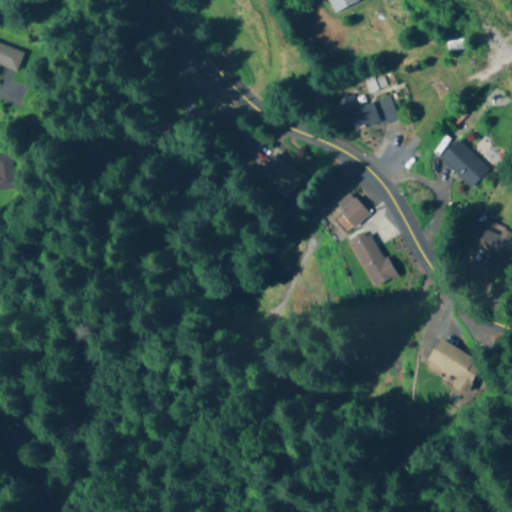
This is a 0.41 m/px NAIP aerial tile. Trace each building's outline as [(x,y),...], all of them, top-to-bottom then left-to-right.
[(326,0),(332,14),(358,2),(356,0),(326,0)] [(23,52),(0,44),(0,71),(1,68),(16,73),(23,52)] [(373,93),(373,95),(386,91),(382,77),(365,83),(368,94),(373,93)] [(397,118),(389,97),(357,108),(352,95),(336,101),(342,119),(349,117),(355,133),(397,118)] [(80,159),(114,172),(122,152),(88,139),(80,159)] [(470,189),(488,171),(458,140),(439,159),(470,189)] [(0,190),(15,189),(12,154),(0,154),(0,190)] [(303,174),(272,156),(260,175),(291,193),(303,174)] [(353,228),(369,215),(350,193),(334,206),(353,228)] [(511,241),(510,241),(511,235),(511,231),(487,224),(477,254),(511,264),(511,260),(511,241)] [(374,289),(395,277),(369,232),(348,245),(374,289)] [(426,362),(468,387),(482,365),(439,340),(426,362)]
